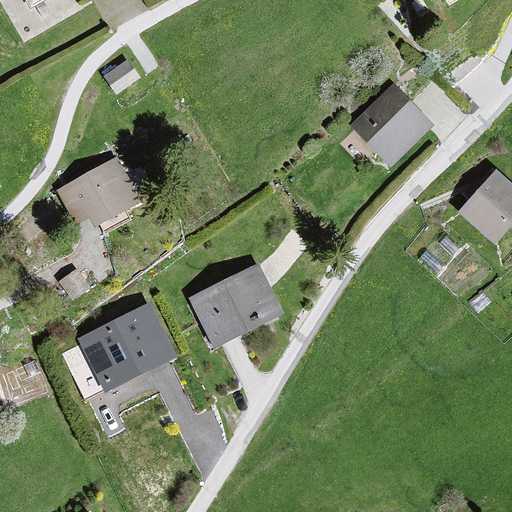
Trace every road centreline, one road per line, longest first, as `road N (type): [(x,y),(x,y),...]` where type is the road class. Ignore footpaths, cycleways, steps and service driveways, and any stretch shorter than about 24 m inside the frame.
road 1 (residential): [(195,511),(360,248),(511,90)]
road 2 (residential): [(0,219),(28,195),(57,148),(77,80),(115,40),(191,0)]
